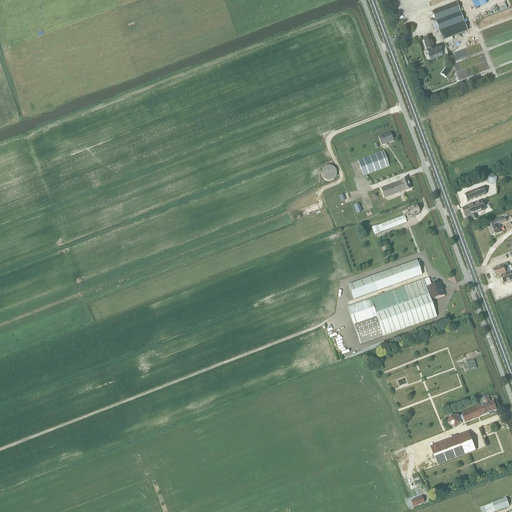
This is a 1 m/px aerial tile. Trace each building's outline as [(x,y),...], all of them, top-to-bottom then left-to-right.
[(443,41),(468,31),(457,3),(432,12),(443,41)] [(434,47),(430,36),(423,39),(426,45),(425,45),(427,50),(426,50),(429,58),(442,52),(439,45),(434,47)] [(382,146),(386,144),(386,143),(393,140),(390,134),(379,138),(382,146)] [(364,176),(389,166),(383,152),(358,161),(364,176)] [(338,174),(338,172),(338,171),(337,169),(336,168),(334,167),(333,166),(332,166),(330,165),(328,165),(327,166),(325,167),(324,168),(323,169),(322,170),(321,172),(321,174),(321,175),(321,177),(322,178),(323,180),(325,181),(326,182),(327,182),(329,182),(331,182),(332,182),(334,181),(335,180),(337,179),(337,177),(338,176),(338,174)] [(491,186),(497,183),(498,178),(493,174),(488,176),(487,182),(491,186)] [(401,182),(381,189),(382,192),(383,195),(384,198),(404,191),(411,189),(407,179),(401,181),(401,182)] [(467,201),(486,194),(484,187),(465,195),(467,201)] [(477,218),(475,214),(486,210),(482,201),(462,209),(466,218),(471,215),(473,220),(477,218)] [(411,217),(416,215),(415,215),(419,213),(417,207),(409,210),(410,213),(405,214),(407,218),(411,216),(411,217)] [(378,225),(372,227),(374,235),(407,223),(404,216),(378,226),(378,225)] [(502,232),(500,225),(507,222),(505,218),(488,225),(492,236),(502,232)] [(354,300),(422,275),(416,261),(348,286),(354,300)] [(511,282),(511,271),(511,272),(508,263),(502,265),(503,266),(494,269),(495,271),(494,272),(495,276),(496,275),(497,278),(501,276),(504,284),(511,282),(511,283),(511,282)] [(347,307),(354,325),(360,344),(383,336),(436,317),(430,300),(431,300),(444,295),(440,283),(432,286),(431,285),(426,287),(423,280),(419,282),(347,307)] [(486,405),(462,414),(462,415),(465,421),(465,423),(489,413),(490,415),(494,414),(493,412),(497,410),(494,402),(490,403),(489,399),(485,401),(486,405)] [(450,416),(448,424),(455,429),(462,423),(461,422),(465,421),(462,415),(459,417),(458,416),(450,416)] [(438,465),(475,451),(468,432),(431,447),(438,465)] [(422,497),(411,502),(413,507),(424,503),(422,497)] [(487,505),(484,506),(486,511),(494,511),(509,507),(508,504),(507,500),(506,498),(487,505)]
